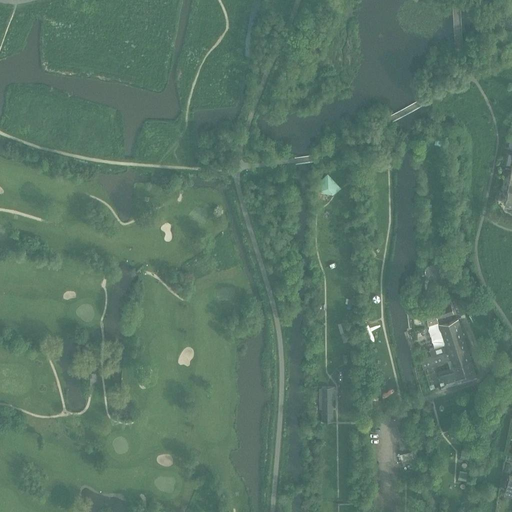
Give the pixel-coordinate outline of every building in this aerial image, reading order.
[(381,159),(378,166),(384,168),(387,161),(381,159)] [(331,197),(342,187),(329,174),(318,184),(331,197)] [(451,304),(434,310),(439,324),(448,351),(452,363),(454,371),(447,373),(439,375),(442,385),(477,376),(473,366),(458,319),(451,320),(449,315),(454,313),(451,304)] [(423,369),(435,365),(448,361),(445,352),(420,360),(423,369)] [(335,387),(322,387),(322,421),(332,421),(332,395),(335,395),(335,387)]
